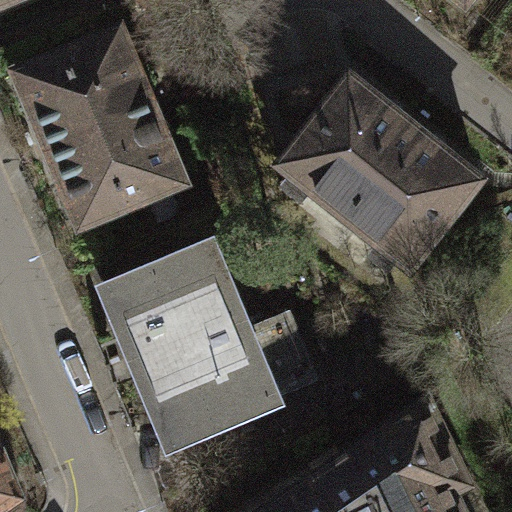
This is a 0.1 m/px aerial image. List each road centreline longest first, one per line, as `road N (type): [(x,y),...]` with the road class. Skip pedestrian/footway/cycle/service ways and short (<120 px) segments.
road 1 (residential): [(0,245),(110,511)]
road 2 (residential): [(511,129),(351,0)]
